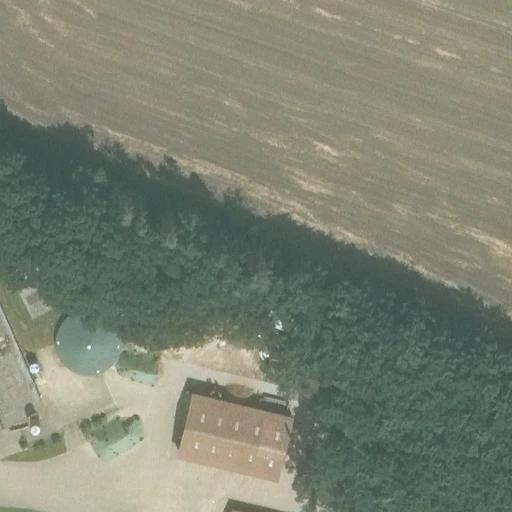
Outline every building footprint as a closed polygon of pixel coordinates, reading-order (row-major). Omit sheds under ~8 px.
[(19,288),(34,315),(67,297),(53,270),(19,288)] [(264,305),(260,320),(292,330),(297,315),(264,305)] [(0,307),(0,425),(43,407),(0,307)] [(117,326),(109,316),(97,310),(85,309),(73,312),(64,320),(57,331),(56,344),(60,356),(68,365),(78,371),(91,373),(104,369),(113,361),(120,349),(121,338),(117,326)] [(244,377),(240,398),(282,407),(286,386),(244,377)] [(189,387),(175,453),(277,475),(291,409),(282,407),(240,398),(189,387)] [(152,427),(132,404),(91,441),(111,464),(152,427)]
